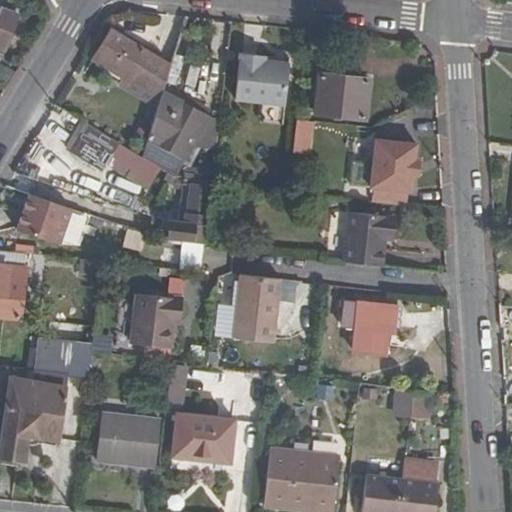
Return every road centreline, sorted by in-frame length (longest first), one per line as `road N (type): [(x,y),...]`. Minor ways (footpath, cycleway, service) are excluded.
road 1 (residential): [(487,511),(452,20)]
road 2 (residential): [(452,20),(245,0)]
road 3 (tertiary): [(0,145),(89,0)]
